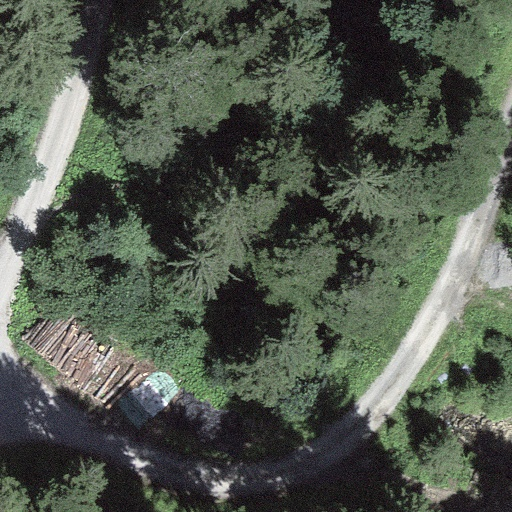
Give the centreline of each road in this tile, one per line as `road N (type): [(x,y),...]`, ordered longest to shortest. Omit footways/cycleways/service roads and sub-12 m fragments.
road 1 (track): [(511,129),(431,318),(365,415),(323,456),(283,477),(214,482),(0,402)]
road 2 (track): [(0,306),(96,0)]
